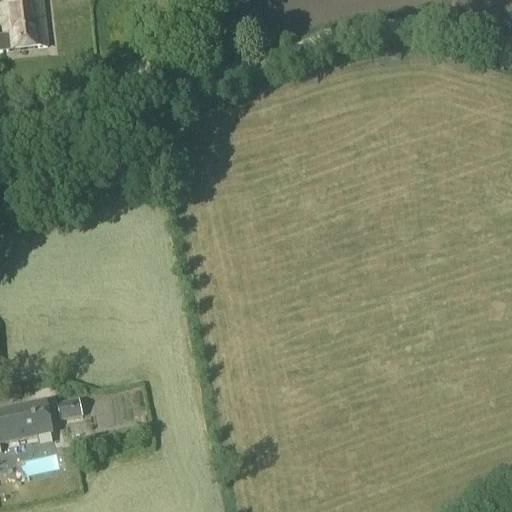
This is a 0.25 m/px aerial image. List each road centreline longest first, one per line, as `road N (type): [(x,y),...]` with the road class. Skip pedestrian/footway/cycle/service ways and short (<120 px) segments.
road 1 (track): [(511,47),(423,29),(370,29),(168,94)]
road 2 (track): [(168,94),(0,149)]
